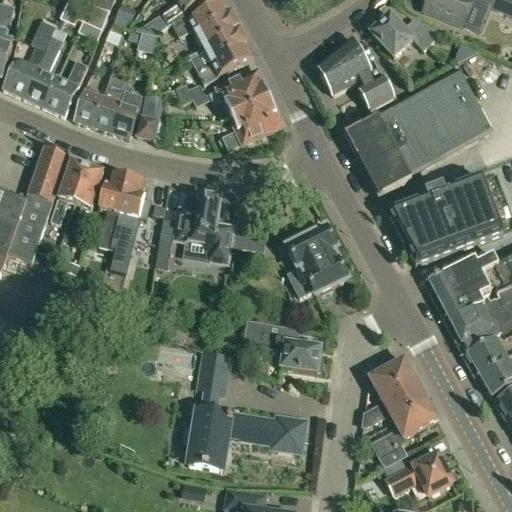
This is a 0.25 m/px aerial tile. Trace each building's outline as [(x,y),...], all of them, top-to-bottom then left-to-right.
[(108,16),(114,0),(96,0),(92,9),(108,16)] [(171,28),(186,20),(184,16),(208,0),(172,0),(177,7),(162,19),(168,29),(171,28)] [(488,11),(474,5),(475,4),(472,2),(466,0),(429,0),(423,16),(463,33),(465,29),(478,34),(488,11)] [(511,3),(503,0),(472,0),(472,2),(475,4),(474,5),(511,21),(511,3)] [(75,29),(78,24),(85,8),(70,2),(62,23),(75,29)] [(186,20),(171,28),(179,41),(193,35),(203,53),(240,33),(232,17),(230,18),(224,6),(188,24),(186,20)] [(108,19),(85,8),(78,24),(101,35),(108,19)] [(13,12),(1,9),(0,14),(0,82),(1,82),(3,82),(13,46),(5,44),(13,12)] [(155,40),(168,29),(162,19),(161,18),(135,35),(155,40)] [(370,34),(373,37),(371,39),(394,64),(414,45),(424,56),(443,39),(415,25),(404,35),(391,20),(383,28),(380,25),(370,34)] [(24,102),(45,53),(54,32),(41,26),(31,49),(35,51),(28,67),(17,63),(4,93),(24,102)] [(24,102),(44,112),(58,80),(49,76),(63,46),(51,41),(55,33),(54,32),(45,53),(24,102)] [(106,45),(118,51),(122,39),(110,33),(106,45)] [(248,48),(240,33),(203,53),(204,56),(190,64),(198,78),(204,89),(218,82),(217,81),(253,62),(247,49),(248,48)] [(370,116),(394,103),(374,67),(368,65),(365,67),(353,44),(352,43),(317,72),(333,100),(355,88),(370,116)] [(58,80),(44,112),(64,121),(78,90),(86,71),(77,67),(68,85),(58,80)] [(377,123),(345,140),(378,202),(411,185),(410,182),(493,136),(459,75),(376,120),(377,123)] [(204,98),(195,102),(199,109),(211,104),(213,109),(223,105),(230,121),(269,102),(257,77),(218,94),(218,95),(209,99),(204,98)] [(103,100),(92,132),(110,137),(120,106),(124,95),(127,88),(109,82),(103,100)] [(195,102),(204,98),(199,88),(188,93),(186,89),(175,93),(182,109),(195,102)] [(74,126),(92,132),(103,100),(97,98),(98,95),(89,92),(88,95),(85,93),(74,126)] [(129,144),(139,112),(142,101),(124,95),(120,106),(110,137),(129,144)] [(281,131),(269,102),(230,121),(236,134),(221,141),(222,143),(218,145),(221,152),(225,150),(228,154),(242,147),(243,149),(281,131)] [(157,125),(141,120),(137,140),(153,143),(157,125)] [(27,203),(8,258),(33,267),(69,161),(45,149),(26,203),(27,203)] [(68,207),(75,210),(88,172),(86,171),(86,167),(80,165),(77,168),(72,166),(50,226),(60,230),(68,207)] [(89,172),(88,172),(75,210),(82,212),(74,235),(83,238),(105,178),(98,176),(98,171),(92,169),(89,172)] [(501,229),(478,175),(385,213),(414,265),(501,229)] [(110,254),(111,247),(129,182),(125,181),(124,179),(118,177),(116,179),(112,178),(109,190),(105,189),(100,208),(109,210),(100,244),(99,251),(110,254)] [(132,183),(129,182),(111,247),(110,254),(121,257),(131,216),(141,218),(146,199),(141,197),(144,186),(140,185),(139,183),(133,181),(132,183)] [(0,282),(8,258),(27,203),(26,203),(0,193),(0,282)] [(181,214),(176,244),(211,249),(208,265),(227,268),(233,232),(216,229),(220,203),(192,198),(189,215),(181,214)] [(154,211),(152,221),(163,223),(165,213),(154,211)] [(163,225),(160,238),(172,240),(174,226),(163,225)] [(239,225),(235,245),(264,250),(267,230),(239,225)] [(326,233),(287,253),(297,274),(301,272),(315,301),(348,285),(345,280),(348,278),(343,268),(340,269),(333,256),(337,254),(326,233)] [(491,262),(477,268),(475,264),(429,287),(448,323),(464,315),(467,319),(479,313),(479,312),(485,309),(481,300),(495,294),(498,300),(511,293),(511,262),(495,271),(491,262)] [(511,293),(498,300),(500,304),(496,306),(495,305),(485,309),(479,312),(479,313),(467,319),(464,315),(448,323),(463,352),(511,324),(511,323),(507,313),(511,310),(511,293)] [(95,306),(68,297),(63,309),(91,318),(95,306)] [(511,310),(507,313),(511,323),(511,324),(463,352),(467,359),(496,343),(508,364),(511,371),(511,310)] [(188,322),(185,336),(206,339),(208,326),(188,322)] [(319,363),(321,353),(298,349),(298,344),(297,344),(299,334),(247,325),(244,348),(261,352),(279,355),(279,357),(284,358),(281,373),(317,378),(318,375),(321,376),(322,364),(319,363)] [(24,332),(12,368),(30,374),(42,338),(24,332)] [(496,343),(467,359),(480,381),(508,364),(496,343)] [(274,418),(273,426),(230,419),(230,421),(215,418),(220,388),(226,389),(231,361),(204,357),(198,394),(206,395),(202,416),(197,415),(189,470),(222,475),(227,440),(241,442),(241,443),(270,448),(269,455),(303,461),(308,425),(274,418)] [(511,391),(511,371),(508,364),(480,381),(492,402),(511,391)] [(404,400),(419,391),(404,365),(370,384),(384,408),(386,412),(389,410),(387,407),(402,399),(404,400)] [(386,412),(384,408),(366,419),(364,432),(367,432),(390,419),(395,426),(428,407),(419,391),(404,400),(402,399),(387,407),(389,410),(386,412)] [(511,396),(495,408),(508,429),(511,426),(511,396)] [(379,462),(401,449),(406,446),(405,443),(435,426),(436,421),(428,407),(395,426),(399,434),(373,450),(379,462)] [(407,461),(401,449),(379,462),(378,462),(384,473),(403,463),(407,461)] [(393,501),(413,491),(421,487),(428,501),(453,488),(452,486),(454,484),(450,475),(446,475),(438,459),(422,467),(421,464),(412,469),(413,472),(409,474),(389,485),(386,486),(393,501)] [(384,473),(383,474),(389,485),(409,474),(403,463),(384,473)] [(207,492),(184,488),(181,503),(204,507),(207,492)] [(263,511),(265,501),(228,496),(225,511),(263,511)]
